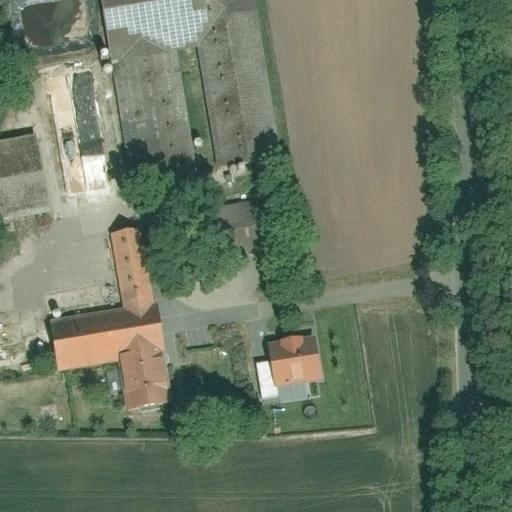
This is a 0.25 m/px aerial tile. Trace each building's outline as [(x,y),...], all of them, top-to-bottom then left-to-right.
[(178,52),(201,49),(218,175),(272,168),(255,42),(249,0),(100,0),(108,62),(113,61),(130,189),(194,181),(178,52)] [(92,90),(72,93),(82,175),(64,178),(66,193),(107,188),(102,152),(100,152),(92,90)] [(34,144),(0,150),(0,225),(48,216),(34,144)] [(210,210),(214,267),(278,263),(274,206),(210,210)] [(108,238),(121,312),(49,324),(57,371),(120,361),(130,419),(173,412),(155,306),(152,307),(140,233),(108,238)] [(276,387),(321,379),(314,342),(270,349),(276,387)] [(188,413),(187,432),(211,433),(212,413),(188,413)]
